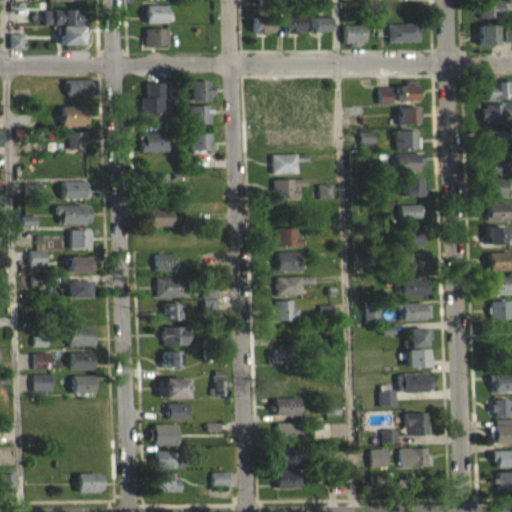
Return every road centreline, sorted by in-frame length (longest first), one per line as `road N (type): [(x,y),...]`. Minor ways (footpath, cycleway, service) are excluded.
road 1 (residential): [(442,0),(461,511)]
road 2 (residential): [(108,0),(126,511)]
road 3 (residential): [(225,0),(243,511)]
road 4 (residential): [(0,64),(511,60)]
road 5 (tertiary): [(352,511),(511,511)]
